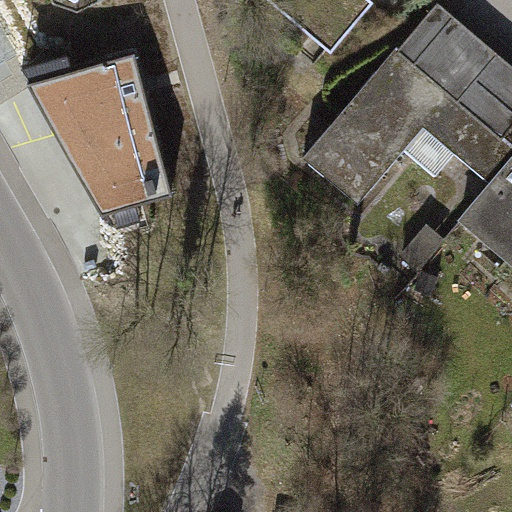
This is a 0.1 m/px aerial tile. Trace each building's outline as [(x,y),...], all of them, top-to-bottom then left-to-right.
[(287,0),(281,8),(338,51),(377,0),(287,0)] [(488,183),(511,154),(511,69),(435,3),(299,155),(356,202),(404,148),(434,173),(452,153),(488,183)] [(132,65),(32,97),(101,222),(161,202),(132,65)] [(456,218),(506,260),(511,253),(511,154),(488,183),(456,218)] [(440,240),(424,227),(398,258),(414,271),(440,240)]
